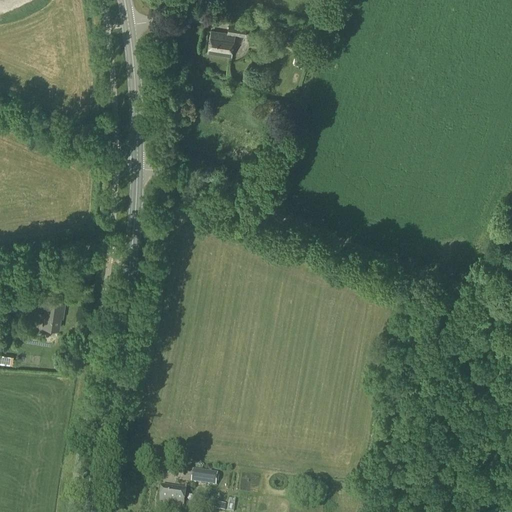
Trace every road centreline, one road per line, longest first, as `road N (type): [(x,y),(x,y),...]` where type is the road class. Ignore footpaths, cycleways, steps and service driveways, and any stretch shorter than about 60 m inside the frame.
road 1 (unclassified): [(511,315),(137,162)]
road 2 (primary): [(91,511),(129,255)]
road 3 (unclassified): [(137,162),(0,109)]
road 4 (primary): [(137,162),(128,24)]
road 5 (unclassified): [(0,274),(129,255)]
